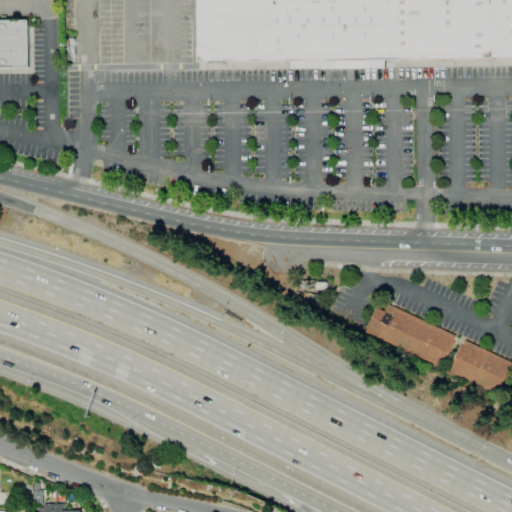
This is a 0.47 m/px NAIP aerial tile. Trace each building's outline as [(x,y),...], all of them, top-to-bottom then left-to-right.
[(387,67),(292,69),(292,61),(199,62),(197,0),(511,0),(511,57),(497,58),(497,59),(480,59),(480,58),(454,58),(454,60),(438,60),(437,59),(387,59),(387,67)] [(0,20),(30,20),(30,67),(29,67),(29,73),(0,73),(0,20)] [(29,72),(0,72),(0,83),(29,83),(29,72)] [(318,290),(317,285),(319,285),(319,282),(329,282),(329,285),(330,285),(330,288),(329,288),(329,289),(318,290)] [(444,367),(369,332),(380,308),(387,311),(390,304),(459,335),(444,367)] [(511,373),(502,394),(453,371),(455,366),(454,365),(464,345),(465,346),(468,340),(511,360),(511,373)] [(455,376),(440,369),(441,366),(456,373),(455,376)] [(82,511),(45,511),(45,503),(66,503),(66,510),(82,510),(82,511)]
